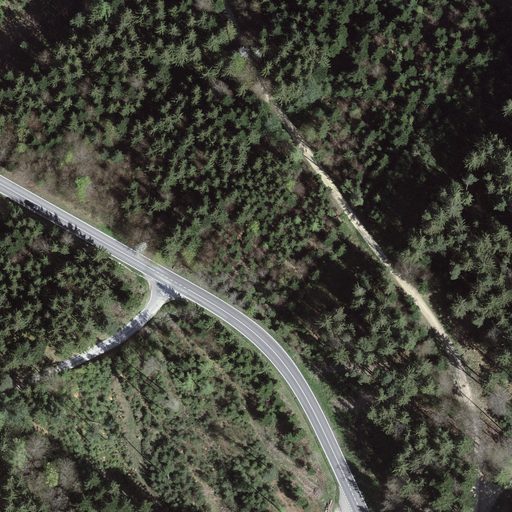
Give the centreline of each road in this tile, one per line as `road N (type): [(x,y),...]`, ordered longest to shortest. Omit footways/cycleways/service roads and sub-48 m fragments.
road 1 (unclassified): [(472,511),(475,426),(451,349),(294,133),(222,0)]
road 2 (secondary): [(172,280),(276,354),(361,511)]
road 3 (unclassified): [(172,280),(112,342),(0,395)]
road 4 (secondary): [(0,183),(172,280)]
